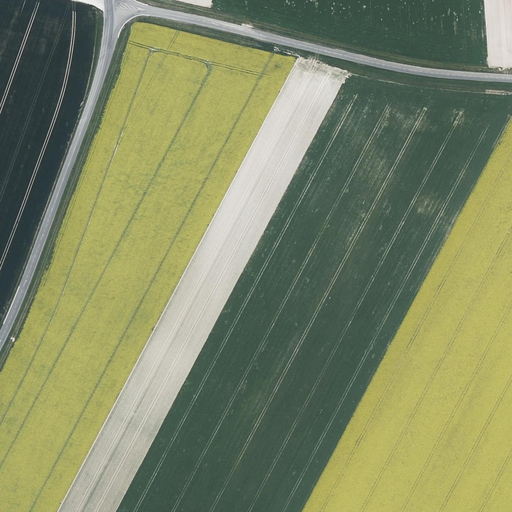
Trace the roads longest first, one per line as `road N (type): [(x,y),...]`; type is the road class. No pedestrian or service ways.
road 1 (tertiary): [(511,78),(376,64),(109,3)]
road 2 (tertiary): [(0,340),(95,87),(109,3)]
